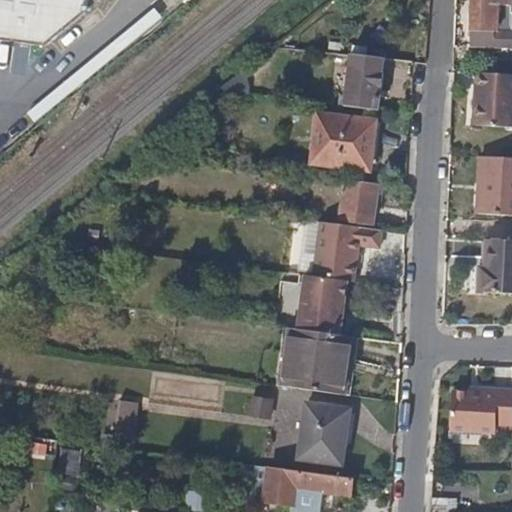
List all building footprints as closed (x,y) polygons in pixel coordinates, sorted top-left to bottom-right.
[(0,0),(0,38),(43,45),(85,11),(86,0),(0,0)] [(511,0),(473,0),(472,28),(510,31),(511,23),(511,0)] [(510,31),(472,28),(471,45),(510,48),(510,31)] [(385,59),(349,54),(348,64),(384,68),(385,59)] [(348,64),(343,105),(378,110),(384,68),(348,64)] [(511,75),(491,74),(479,73),(476,125),(511,127),(511,75)] [(320,114),(315,165),(370,172),(375,121),(320,114)] [(511,157),(480,155),(478,211),(511,212),(511,157)] [(373,182),(338,178),(334,219),(369,223),(373,182)] [(320,235),(316,278),(318,278),(357,283),(363,239),(320,235)] [(511,241),(486,240),(485,268),(479,268),(478,293),(511,294),(511,241)] [(357,283),(318,278),(311,332),(345,337),(354,338),(360,284),(357,283)] [(300,331),(285,329),(280,385),(324,391),(340,393),(345,337),(311,332),(300,331)] [(510,425),(511,394),(511,390),(480,389),(479,393),(449,391),(447,430),(493,433),(493,425),(510,425)] [(248,418),(271,420),(272,399),(249,397),(248,418)] [(133,446),(140,404),(120,401),(113,443),(133,446)] [(339,465),(347,411),(305,406),(298,459),(339,465)] [(61,451),(58,473),(77,475),(80,453),(61,451)] [(282,471),(253,467),(248,501),(292,508),(295,490),(296,490),(297,473),(282,471)] [(349,497),(351,480),(337,478),(297,473),(296,490),(349,497)]
